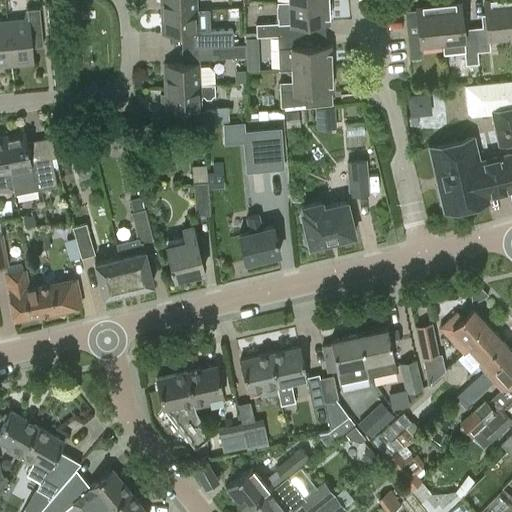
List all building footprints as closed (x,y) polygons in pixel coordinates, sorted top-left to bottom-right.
[(160,0),(161,10),(197,9),(196,0),(160,0)] [(255,37),(276,36),(301,34),(300,23),(328,21),(326,0),(303,0),(288,1),(276,1),(277,22),(254,24),(255,37)] [(474,27),(477,52),(488,51),(487,36),(509,34),(505,0),(483,0),(486,26),(474,27)] [(436,4),(440,42),(442,56),(463,53),(464,65),(478,64),(477,52),(474,27),(462,28),(459,1),(436,4)] [(440,42),(436,4),(416,6),(419,32),(406,34),(409,59),(421,58),(420,44),(440,42)] [(8,20),(12,65),(34,62),(32,47),(43,45),(39,7),(27,9),(28,18),(8,20)] [(162,33),(198,31),(197,9),(161,10),(162,33)] [(0,65),(12,65),(8,20),(0,21),(0,65)] [(198,31),(198,47),(234,45),(234,29),(198,31)] [(278,69),(291,69),(331,67),(329,46),(301,47),(301,34),(276,36),(278,69)] [(243,44),(234,45),(198,47),(199,62),(244,60),(243,44)] [(165,86),(214,84),(213,72),(207,68),(199,68),(199,62),(164,64),(165,86)] [(331,67),(291,69),(292,82),(278,82),(279,108),(304,105),(304,91),(332,89),(331,67)] [(470,116),(494,114),(501,144),(511,140),(511,81),(464,86),(467,112),(470,116)] [(161,94),(162,108),(201,106),(201,98),(214,98),(214,84),(165,86),(165,94),(161,94)] [(406,116),(428,114),(426,92),(404,94),(406,116)] [(215,122),(215,109),(206,109),(206,110),(195,110),(195,123),(207,123),(207,122),(215,122)] [(284,168),(281,127),(245,130),(244,121),(222,123),(224,143),(243,141),(246,171),(284,168)] [(25,132),(3,136),(14,191),(35,187),(35,191),(56,187),(53,167),(51,158),(30,161),(25,132)] [(0,193),(14,191),(3,136),(0,136),(0,193)] [(486,195),(511,188),(511,153),(478,161),(472,136),(430,146),(446,210),(488,200),(486,195)] [(349,195),(369,194),(366,159),(346,160),(349,195)] [(208,184),(193,185),(195,218),(210,217),(208,184)] [(300,212),(308,246),(354,235),(346,201),(322,207),(320,201),(301,206),(303,212),(300,212)] [(138,240),(140,240),(141,239),(151,237),(145,214),(143,205),(141,206),(131,208),(130,209),(138,240)] [(245,261),(278,253),(272,227),(260,230),(256,214),(244,217),(247,232),(238,234),(245,261)] [(81,258),(94,255),(85,224),(72,228),(81,258)] [(174,279),(203,271),(192,226),(181,229),(184,241),(165,246),(174,279)] [(116,246),(119,257),(128,291),(153,284),(141,239),(140,240),(138,240),(116,246)] [(128,291),(119,257),(94,264),(103,297),(128,291)] [(41,314),(35,286),(27,288),(24,270),(4,274),(13,320),(41,314)] [(75,279),(35,286),(41,314),(80,307),(75,279)] [(455,324),(452,320),(443,328),(447,332),(465,351),(490,328),(473,309),(463,317),(455,324)] [(431,323),(416,326),(422,358),(437,355),(431,323)] [(483,371),(508,348),(490,328),(465,351),(458,357),(470,371),(477,364),(483,371)] [(386,329),(358,335),(367,376),(395,370),(389,345),(400,343),(397,331),(387,333),(386,329)] [(367,376),(358,335),(330,340),(331,345),(321,348),(323,359),(333,357),(339,382),(367,376)] [(300,347),(269,354),(277,389),(280,401),(293,398),(290,380),(306,377),(300,347)] [(511,348),(509,349),(508,348),(483,371),(457,395),(463,401),(493,374),(504,387),(511,380),(511,348)] [(277,389),(269,354),(240,360),(247,390),(262,387),(263,392),(277,389)] [(416,357),(400,361),(407,390),(422,386),(416,357)] [(186,372),(194,408),(208,405),(207,399),(223,396),(216,366),(186,372)] [(195,411),(194,408),(186,372),(157,378),(163,408),(202,458),(209,457),(205,440),(208,438),(195,411)] [(350,415),(336,399),(324,402),(319,378),(318,374),(306,377),(318,434),(327,432),(350,415)] [(324,402),(336,399),(338,399),(333,375),(319,378),(324,402)] [(495,408),(484,396),(459,419),(470,430),(495,408)] [(393,414),(380,400),(356,422),(369,436),(393,414)] [(481,427),(492,439),(511,420),(511,418),(502,408),(481,427)] [(19,458),(37,426),(11,411),(0,429),(0,440),(9,445),(6,450),(19,458)] [(355,422),(350,415),(327,432),(318,434),(327,445),(355,422)] [(240,421),(245,445),(246,449),(266,445),(260,417),(240,421)] [(223,450),(245,445),(240,421),(218,426),(223,450)] [(41,480),(36,489),(51,497),(62,484),(75,468),(80,463),(58,451),(64,441),(37,426),(19,458),(31,465),(26,472),(41,480)] [(511,455),(511,437),(510,436),(501,445),(511,456),(511,455)] [(299,446),(273,468),(282,479),(308,457),(299,446)] [(423,480),(417,473),(424,467),(411,452),(404,457),(398,449),(389,457),(414,488),(423,480)] [(226,485),(245,509),(274,487),(265,475),(260,479),(250,466),(226,485)] [(112,469),(73,499),(83,511),(106,511),(130,492),(112,469)] [(247,511),(291,511),(299,506),(302,503),(299,499),(302,496),(287,477),(280,482),(274,487),(245,509),(247,511)] [(309,511),(311,511),(333,494),(322,480),(302,496),(299,499),(302,503),(309,511)] [(421,500),(428,511),(438,511),(460,498),(449,482),(421,500)] [(56,511),(73,499),(62,484),(51,497),(37,511),(56,511)] [(385,506),(396,499),(392,491),(380,499),(385,506)] [(145,511),(130,492),(106,511),(145,511)] [(340,511),(345,509),(341,504),(333,494),(311,511),(340,511)] [(392,511),(401,507),(396,499),(385,506),(389,511),(392,511)]
